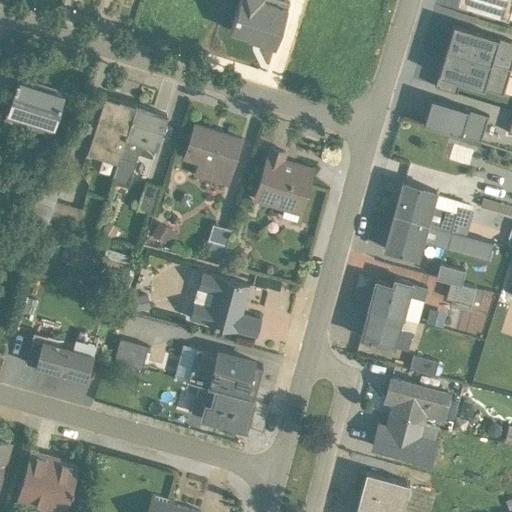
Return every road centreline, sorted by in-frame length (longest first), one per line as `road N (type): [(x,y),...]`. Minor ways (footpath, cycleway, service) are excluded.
road 1 (residential): [(368,129),(0,12)]
road 2 (residential): [(273,477),(0,399)]
road 3 (residential): [(368,129),(308,355)]
road 4 (residential): [(312,511),(344,393),(337,370),(308,355)]
road 5 (residential): [(409,0),(368,129)]
road 6 (residential): [(308,355),(273,477)]
